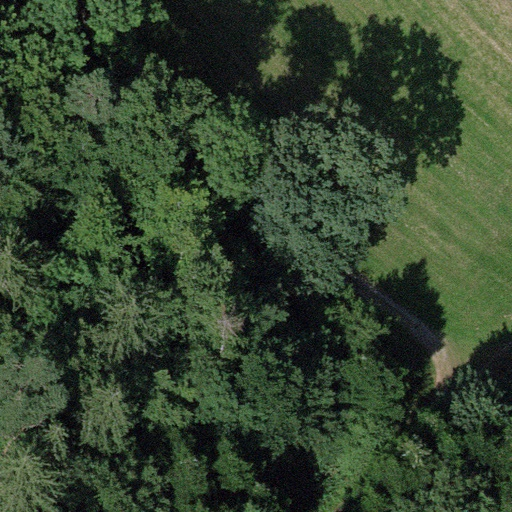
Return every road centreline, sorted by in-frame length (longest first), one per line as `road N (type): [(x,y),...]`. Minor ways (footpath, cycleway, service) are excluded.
road 1 (track): [(435,423),(80,0)]
road 2 (track): [(337,511),(435,423)]
